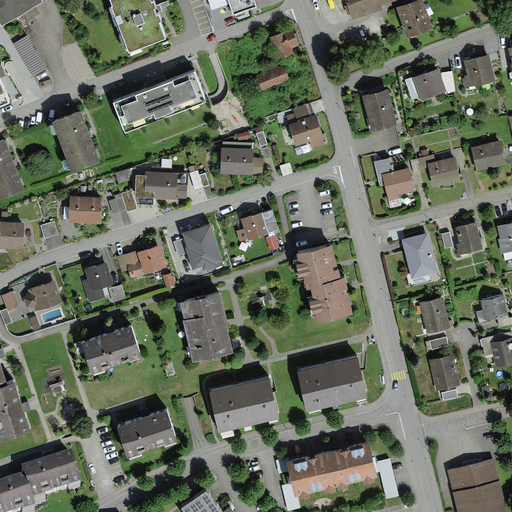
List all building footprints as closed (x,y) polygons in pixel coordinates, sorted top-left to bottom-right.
[(42,0),(0,0),(0,22),(2,26),(43,2),(42,0)] [(112,0),(114,4),(112,4),(130,50),(166,36),(151,0),(112,0)] [(256,5),(254,0),(228,0),(233,12),(256,5)] [(344,0),(351,17),(405,0),(344,0)] [(418,0),(396,9),(406,35),(428,27),(418,0)] [(294,46),(289,29),(271,35),(276,51),(294,46)] [(47,68),(28,36),(14,44),(33,76),(47,68)] [(489,57),(462,61),(466,85),(493,80),(489,57)] [(283,65),(255,75),(260,89),(288,79),(283,65)] [(435,68),(411,78),(420,99),(444,89),(435,68)] [(206,99),(195,70),(114,101),(125,130),(206,99)] [(0,103),(8,100),(0,79),(0,103)] [(392,123),(384,92),(362,98),(369,129),(392,123)] [(305,105),(292,108),(296,121),(288,124),(294,145),(307,141),(310,149),(326,144),(323,134),(320,135),(314,116),(309,117),(305,105)] [(81,111),(52,122),(71,171),(101,160),(81,111)] [(4,139),(0,141),(0,199),(24,190),(4,139)] [(503,164),(498,142),(471,148),(476,170),(503,164)] [(220,148),(219,173),(259,174),(260,158),(249,158),(250,149),(220,148)] [(428,166),(432,185),(458,179),(453,157),(432,162),(430,155),(416,158),(418,168),(428,166)] [(388,158),(373,162),(378,182),(382,181),(388,207),(399,205),(397,196),(413,192),(407,168),(391,172),(388,158)] [(135,166),(115,173),(119,184),(130,180),(129,175),(138,172),(135,166)] [(135,176),(135,197),(176,199),(176,197),(186,198),(187,174),(146,172),(146,176),(135,176)] [(137,209),(131,190),(121,193),(122,197),(126,210),(127,213),(137,209)] [(102,197),(70,196),(69,222),(101,223),(102,197)] [(108,201),(112,214),(126,210),(122,197),(108,201)] [(269,211),(240,220),(247,240),(275,230),(269,211)] [(0,248),(23,249),(23,222),(0,221),(0,248)] [(40,226),(44,238),(57,233),(53,221),(40,226)] [(508,237),(497,240),(500,252),(511,248),(511,222),(505,224),(508,237)] [(223,261),(211,225),(183,234),(187,247),(185,247),(192,271),(202,268),(203,271),(219,266),(218,263),(223,261)] [(472,226),(454,231),(460,252),(478,247),(472,226)] [(426,235),(401,241),(410,277),(435,271),(426,235)] [(137,250),(116,257),(121,272),(128,269),(131,278),(166,266),(159,245),(138,253),(137,250)] [(330,248),(296,255),(304,290),(307,289),(314,320),(350,311),(342,278),(337,279),(330,248)] [(84,268),(88,278),(82,280),(90,303),(106,297),(103,289),(115,285),(106,261),(84,268)] [(172,273),(163,276),(166,287),(176,284),(172,273)] [(52,282),(24,291),(31,311),(59,301),(52,282)] [(122,285),(109,289),(113,303),(126,299),(122,285)] [(2,296),(7,309),(15,305),(10,293),(2,296)] [(218,294),(178,303),(190,358),(230,349),(218,294)] [(475,312),(477,322),(506,316),(502,296),(480,301),(482,310),(475,312)] [(441,299),(419,304),(425,331),(447,326),(441,299)] [(8,321),(4,309),(0,310),(0,312),(4,322),(8,321)] [(127,327),(81,344),(91,373),(138,356),(127,327)] [(444,337),(428,341),(430,349),(446,345),(444,337)] [(511,342),(511,338),(489,342),(494,365),(511,361),(511,342)] [(450,355),(427,360),(434,389),(458,383),(450,355)] [(298,371),(306,408),(363,395),(355,358),(298,371)] [(0,375),(0,437),(26,429),(11,383),(3,386),(0,375)] [(208,390),(217,429),(277,416),(268,377),(208,390)] [(479,387),(481,395),(488,394),(486,386),(479,387)] [(454,390),(440,393),(442,400),(455,397),(454,390)] [(164,412),(116,427),(125,455),(173,439),(164,412)] [(368,444),(288,462),(293,481),(282,483),(288,509),(300,507),(298,495),(377,476),(377,473),(380,473),(385,497),(398,494),(390,459),(372,462),(368,444)] [(21,481),(0,487),(0,511),(18,511),(30,508),(28,501),(78,484),(69,456),(18,473),(21,481)] [(508,511),(496,460),(448,471),(457,511),(508,511)] [(223,511),(207,489),(183,506),(186,511),(223,511)]
